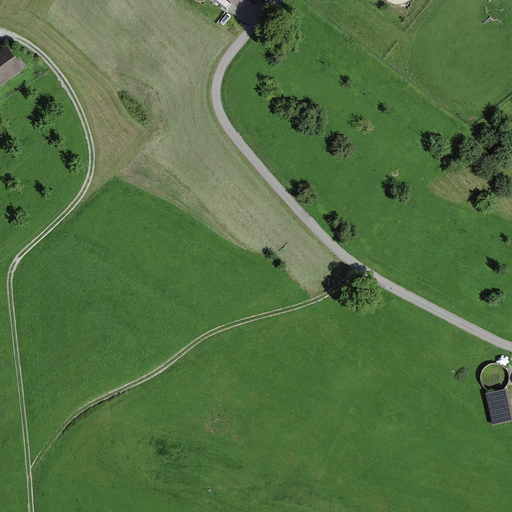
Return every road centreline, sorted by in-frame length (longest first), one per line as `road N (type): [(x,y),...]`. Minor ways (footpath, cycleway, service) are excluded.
road 1 (track): [(34,511),(12,275),(87,192),(94,168),(75,102),(53,65),(0,30)]
road 2 (track): [(32,477),(81,413),(213,333),(326,295),(359,266)]
